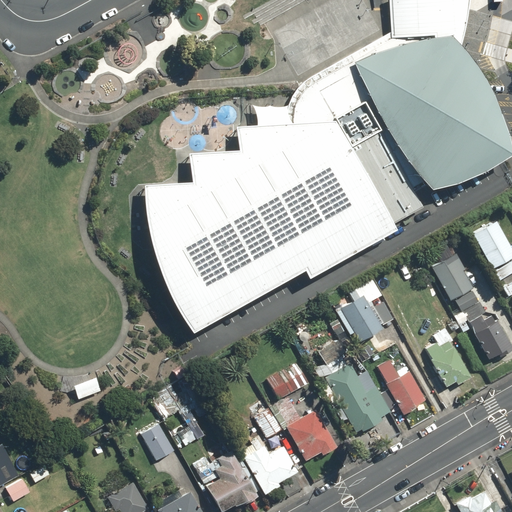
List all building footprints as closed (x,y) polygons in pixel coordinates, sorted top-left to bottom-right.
[(383,0),(385,38),(344,62),(367,116),(417,186),(441,183),(474,169),(500,154),(498,130),(485,97),(479,83),(452,47),(458,31),(463,0),(383,0)] [(417,186),(367,116),(344,62),(324,70),(296,84),(287,94),(282,110),(281,124),(229,125),(230,150),(182,152),(182,182),(136,185),(138,235),(144,259),(151,282),(181,332),(294,271),(297,281),(384,227),(378,217),(383,215),(389,223),(417,205),(408,191),(417,186)] [(487,269),(489,268),(496,281),(511,272),(511,265),(508,258),(511,255),(492,220),(467,234),(487,269)] [(462,269),(451,250),(424,266),(445,301),(467,287),(458,271),(462,269)] [(380,301),(366,308),(363,303),(377,295),(367,277),(349,288),(354,296),(333,307),(354,342),(378,328),(377,326),(389,319),(380,301)] [(511,279),(497,287),(502,297),(511,292),(511,279)] [(449,317),(460,332),(467,328),(484,360),(506,348),(488,314),(480,319),(476,313),(481,310),(467,291),(452,302),(458,311),(449,317)] [(341,331),(333,318),(325,323),(333,336),(341,331)] [(433,340),(421,348),(427,358),(425,360),(441,387),(450,382),(452,386),(466,377),(444,339),(436,344),(433,340)] [(313,351),(321,364),(337,355),(329,342),(313,351)] [(337,408),(332,411),(338,422),(343,419),(351,433),(392,410),(381,391),(377,393),(363,369),(353,374),(345,360),(341,362),(338,356),(322,365),(326,371),(319,375),(322,382),(317,385),(330,408),(335,405),(337,408)] [(380,384),(398,415),(422,401),(404,370),(395,375),(385,358),(373,365),(383,383),(380,384)] [(263,379),(273,400),(304,385),(294,364),(263,379)] [(91,377),(69,385),(74,399),(96,391),(91,377)] [(183,377),(146,399),(159,421),(174,411),(178,418),(189,411),(195,421),(206,414),(183,377)] [(280,427),(301,462),(316,453),(318,456),(334,447),(311,408),(280,427)] [(278,429),(265,409),(250,419),(263,438),(278,429)] [(155,422),(135,433),(152,461),(171,450),(155,422)] [(273,484),(294,472),(278,444),(263,452),(255,438),(242,446),(246,454),(239,457),(259,494),(274,486),(273,484)] [(0,484),(15,476),(0,451),(0,484)] [(228,454),(218,459),(216,454),(210,457),(212,462),(206,465),(204,459),(189,466),(211,511),(215,511),(256,492),(241,462),(233,465),(228,454)] [(41,466),(26,475),(31,484),(47,475),(41,466)] [(20,478),(0,489),(8,503),(27,492),(20,478)] [(111,511),(115,510),(115,511),(138,511),(145,508),(129,482),(102,498),(110,511),(111,511)] [(500,511),(486,486),(452,506),(455,511),(500,511)] [(175,489),(152,502),(155,507),(151,510),(152,511),(197,511),(186,490),(178,495),(175,489)]
